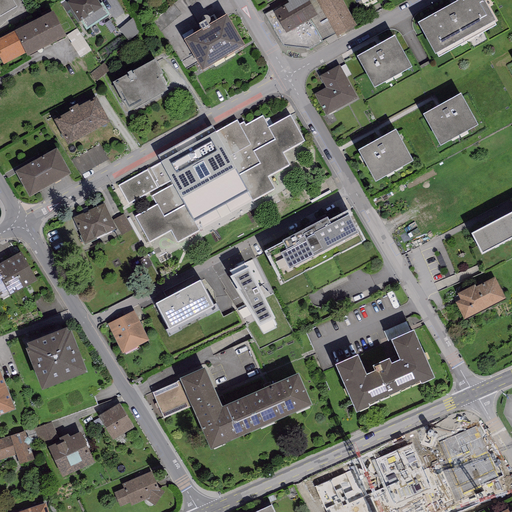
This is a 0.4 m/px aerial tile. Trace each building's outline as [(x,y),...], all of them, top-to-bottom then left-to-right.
[(0,0),(0,21),(1,21),(0,20),(0,18),(17,9),(11,0),(0,0)] [(96,0),(73,0),(67,4),(80,24),(81,23),(87,32),(110,17),(102,4),(100,6),(96,0)] [(274,14),(286,35),(317,18),(307,0),(291,0),(287,2),(289,5),(274,14)] [(341,0),(307,0),(317,18),(323,14),(337,38),(357,27),(341,0)] [(482,0),(465,0),(418,26),(435,58),(436,57),(438,60),(495,29),(493,25),(495,24),(482,0)] [(53,13),(14,33),(25,55),(27,59),(66,39),(53,13)] [(202,33),(184,43),(202,74),(245,49),(227,18),(209,28),(206,24),(199,28),(202,33)] [(128,40),(142,34),(136,20),(122,26),(128,40)] [(82,57),(93,50),(80,28),(69,34),(82,57)] [(14,33),(0,40),(0,59),(3,66),(25,55),(14,33)] [(394,39),(357,60),(374,92),(412,71),(394,39)] [(155,62),(112,85),(128,115),(168,94),(160,79),(163,77),(155,62)] [(340,67),(320,77),(326,89),(314,95),(326,117),(358,100),(340,67)] [(460,97),(422,118),(440,150),(477,129),(460,97)] [(70,114),(54,123),(68,148),(110,125),(96,100),(79,109),(77,106),(69,111),(70,114)] [(183,151),(118,186),(128,205),(149,193),(157,206),(135,218),(149,243),(170,232),(177,244),(199,232),(192,218),(245,190),(252,203),(275,190),(268,177),(289,166),(283,154),(304,143),(290,117),(269,129),(262,117),(245,126),(243,123),(239,125),(237,121),(193,145),(191,142),(181,148),(183,151)] [(395,133),(358,154),(375,186),(413,165),(395,133)] [(108,160),(100,144),(72,160),(80,176),(96,167),(108,160)] [(57,151),(15,174),(29,200),(71,177),(57,151)] [(104,205),(73,220),(80,236),(79,237),(84,247),(97,241),(96,240),(116,230),(104,205)] [(115,219),(123,234),(134,228),(126,213),(115,219)] [(365,245),(349,213),(328,224),(327,222),(328,221),(325,215),(309,224),(312,230),(282,245),(283,246),(264,256),(281,288),(365,245)] [(511,242),(511,215),(470,237),(482,259),(511,242)] [(21,254),(8,261),(24,290),(37,283),(21,254)] [(10,297),(24,290),(8,261),(0,265),(0,271),(5,280),(1,281),(8,293),(10,297)] [(244,266),(229,274),(233,280),(230,281),(237,294),(236,294),(263,338),(276,332),(272,324),(275,323),(249,271),(247,272),(244,266)] [(455,304),(464,321),(505,300),(495,279),(476,289),(475,286),(457,295),(460,302),(455,304)] [(199,283),(177,295),(193,325),(206,318),(207,320),(219,314),(216,308),(213,309),(211,304),(210,305),(199,283)] [(180,331),(193,325),(177,295),(155,306),(168,332),(165,334),(169,340),(181,334),(180,331)] [(134,312),(107,325),(122,355),(149,342),(134,312)] [(410,332),(405,322),(383,332),(387,342),(410,332)] [(67,332),(27,348),(29,352),(26,353),(42,395),(87,377),(71,335),(68,336),(67,332)] [(358,360),(335,369),(356,417),(370,411),(368,409),(419,387),(420,389),(434,383),(413,335),(391,344),(396,356),(388,360),(389,363),(373,370),(375,375),(366,379),(358,360)] [(205,371),(152,393),(163,419),(189,407),(211,453),(312,410),(298,377),(272,389),(269,383),(263,385),(266,391),(222,410),(221,407),(226,405),(222,395),(216,398),(205,371)] [(0,419),(15,414),(0,374),(0,419)] [(120,405),(98,418),(112,442),(134,429),(120,405)] [(25,432),(0,439),(0,461),(17,456),(20,467),(35,462),(25,432)] [(80,435),(48,450),(62,480),(94,465),(80,435)] [(151,473),(122,485),(123,490),(114,495),(120,509),(130,504),(131,507),(147,500),(154,506),(163,494),(158,489),(151,473)]
